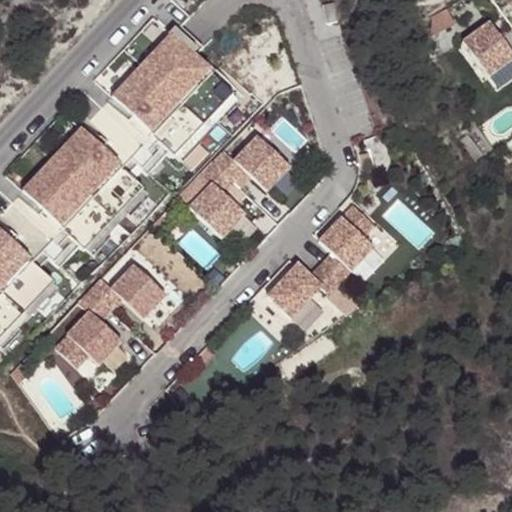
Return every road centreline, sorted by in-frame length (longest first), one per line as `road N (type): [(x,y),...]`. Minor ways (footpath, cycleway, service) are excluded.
road 1 (residential): [(287,0),(340,166),(335,187),(115,419)]
road 2 (residential): [(136,0),(0,142)]
